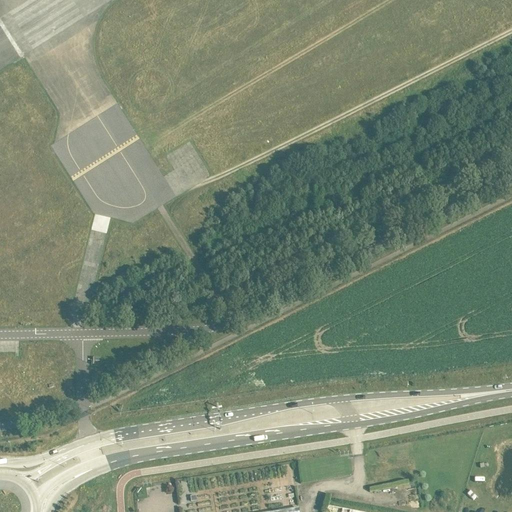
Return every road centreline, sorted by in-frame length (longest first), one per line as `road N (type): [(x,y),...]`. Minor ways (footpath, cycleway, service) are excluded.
road 1 (track): [(511,31),(163,211),(231,320)]
road 2 (primary): [(511,387),(291,404),(107,437),(59,457)]
road 3 (primary): [(85,472),(137,454),(511,393)]
